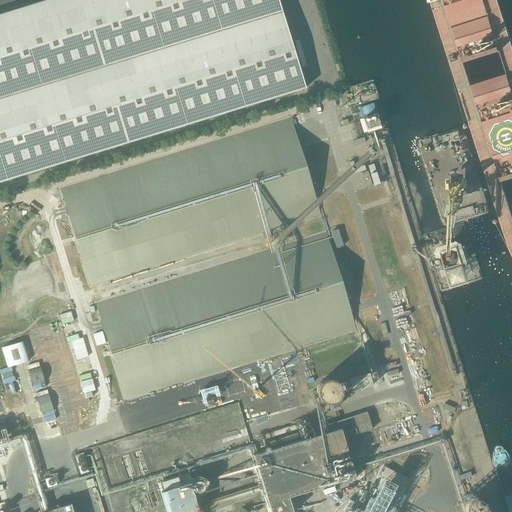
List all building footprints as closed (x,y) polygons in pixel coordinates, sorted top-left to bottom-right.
[(0,181),(305,88),(278,0),(45,0),(0,14),(0,181)] [(320,214),(315,196),(291,118),(60,189),(90,285),(320,214)] [(356,171),(348,146),(344,147),(351,172),(356,171)] [(372,185),(367,171),(361,173),(365,187),(372,185)] [(343,245),(338,229),(331,231),(336,247),(343,245)] [(356,329),(350,311),(326,233),(96,304),(126,400),(356,329)] [(28,360),(23,341),(1,347),(7,367),(28,360)] [(35,389),(47,385),(40,363),(29,366),(35,389)] [(373,385),(369,372),(349,379),(353,391),(373,385)] [(339,386),(339,385),(338,384),(337,383),(337,382),(336,381),(335,381),(333,380),(331,379),(330,379),(329,378),(328,378),(327,379),(325,379),(323,379),(322,380),(321,381),(320,382),(319,382),(319,383),(318,384),(317,385),(317,386),(316,387),(316,388),(316,390),(316,392),(316,393),(317,395),(317,396),(318,397),(318,398),(319,399),(320,400),(321,400),(322,401),(323,402),(324,402),(326,402),(328,402),(329,402),(330,402),(331,402),(332,402),(334,401),(335,401),(336,400),(337,399),(338,398),(338,396),(339,395),(339,394),(340,393),(340,392),(340,391),(340,389),(340,388),(339,387),(339,386)] [(369,419),(366,411),(355,415),(358,423),(369,419)] [(372,429),(369,419),(358,423),(355,415),(309,429),(311,437),(340,428),(343,438),(372,429)] [(311,437),(309,429),(307,423),(302,424),(302,422),(298,423),(303,439),(311,437)] [(355,476),(343,438),(340,428),(311,437),(303,439),(253,455),(270,511),(292,511),(293,511),(288,497),(355,476)] [(94,472),(86,449),(70,454),(77,478),(94,472)] [(60,483),(53,460),(39,465),(46,487),(60,483)] [(402,511),(395,508),(397,504),(398,503),(410,479),(382,464),(368,492),(361,488),(350,508),(349,510),(349,509),(348,510),(347,509),(345,511),(402,511)] [(190,482),(187,474),(178,476),(180,485),(190,482)] [(180,485),(178,476),(162,481),(164,490),(180,485)] [(196,504),(193,493),(190,482),(180,485),(164,490),(160,491),(166,511),(201,511),(199,503),(196,504)] [(0,508),(8,506),(4,491),(0,492),(0,508)] [(203,502),(200,491),(193,493),(196,504),(199,503),(203,502)] [(465,509),(465,510),(465,511),(484,511),(485,511),(486,509),(486,507),(486,506),(485,505),(485,504),(485,503),(484,502),(484,501),(483,500),(482,500),(481,499),(480,498),(479,498),(478,497),(477,497),(476,497),(475,497),(473,497),(472,497),(471,498),(470,498),(470,499),(469,499),(468,500),(467,501),(466,502),(466,503),(465,505),(465,506),(465,507),(465,508),(465,509)]
